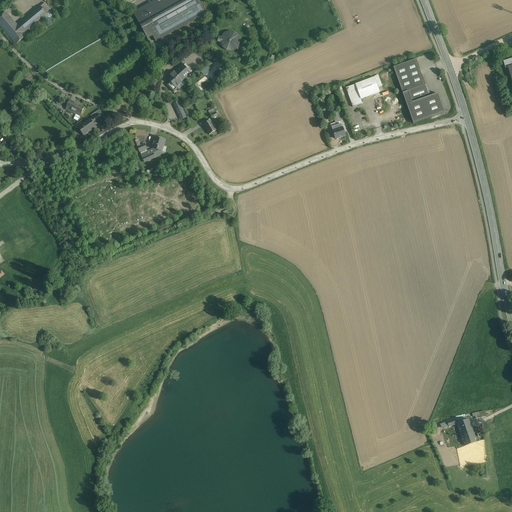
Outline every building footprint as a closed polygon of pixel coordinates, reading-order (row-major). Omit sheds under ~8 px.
[(134,13),(136,18),(159,5),(159,4),(157,0),(134,13)] [(167,0),(159,4),(159,5),(136,18),(147,38),(153,35),(153,36),(155,35),(157,38),(160,36),(158,33),(165,29),(168,35),(175,31),(171,25),(201,8),(196,0),(167,0)] [(50,10),(44,3),(40,7),(46,14),(50,10)] [(40,7),(24,20),(30,28),(46,14),(40,7)] [(201,8),(171,25),(175,31),(205,15),(201,8)] [(17,26),(6,13),(0,18),(0,25),(16,44),(26,36),(23,33),(17,26)] [(24,20),(17,26),(23,33),(30,28),(24,20)] [(168,35),(165,29),(158,33),(161,39),(168,35)] [(234,33),(229,32),(225,34),(222,38),(221,38),(219,38),(218,42),(221,42),(223,47),(227,50),(231,50),(236,49),(239,45),(239,40),(237,36),(234,33)] [(511,58),(503,62),(505,69),(508,68),(511,82),(511,58)] [(403,94),(413,124),(444,113),(438,94),(429,97),(425,86),(416,59),(393,68),(403,94)] [(183,65),(177,70),(174,72),(182,81),(185,79),(185,78),(191,73),(183,65)] [(204,77),(212,69),(208,65),(200,73),(204,77)] [(182,81),(174,72),(168,79),(171,82),(167,85),(174,92),(178,89),(176,87),(182,81)] [(374,78),(355,85),(346,88),(351,103),(360,99),(361,99),(380,92),(374,78)] [(35,100),(31,95),(30,97),(27,100),(32,104),(35,100)] [(360,99),(351,103),(353,107),(362,104),(361,99),(360,99)] [(84,108),(70,100),(65,110),(76,115),(77,113),(81,115),(84,108)] [(185,115),(180,104),(175,107),(180,117),(185,115)] [(215,110),(209,113),(212,119),(218,116),(215,110)] [(96,116),(78,128),(84,136),(98,126),(96,123),(101,119),(98,114),(96,116)] [(211,121),(210,121),(209,120),(206,122),(207,123),(203,125),(203,126),(209,135),(216,131),(216,130),(215,131),(213,127),(214,126),(211,121)] [(336,126),(332,128),(333,131),(336,139),(345,136),(342,128),(341,125),(336,126)] [(165,140),(155,137),(152,148),(154,149),(162,151),(162,152),(162,151),(163,146),(165,140)] [(148,152),(141,155),(145,163),(155,158),(154,155),(162,151),(154,149),(149,151),(148,152)] [(469,420),(457,424),(466,447),(477,442),(469,420)]
